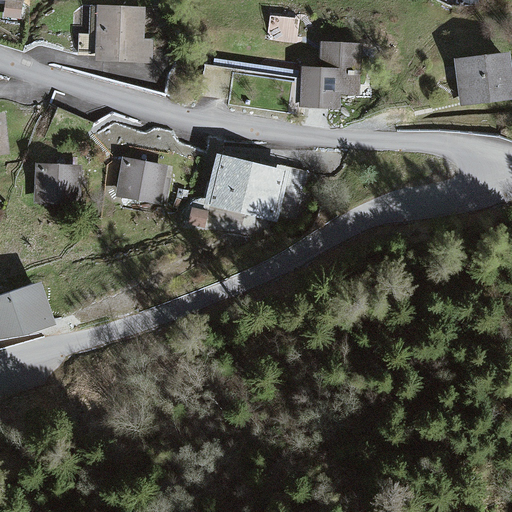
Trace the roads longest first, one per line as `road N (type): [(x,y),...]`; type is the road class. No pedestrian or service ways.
road 1 (residential): [(0,356),(109,335),(447,210),(511,171)]
road 2 (residential): [(511,163),(449,140),(238,139),(0,59)]
